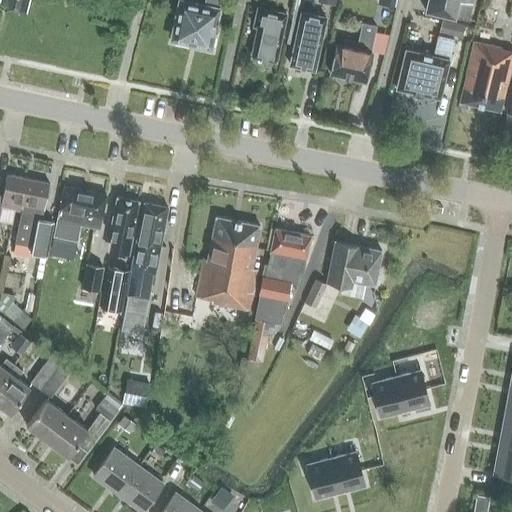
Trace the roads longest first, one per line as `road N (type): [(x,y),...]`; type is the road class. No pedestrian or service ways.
road 1 (secondary): [(500,200),(0,98)]
road 2 (residential): [(443,511),(500,200)]
